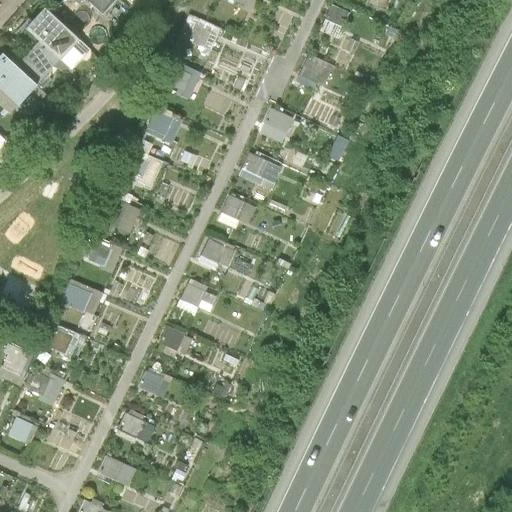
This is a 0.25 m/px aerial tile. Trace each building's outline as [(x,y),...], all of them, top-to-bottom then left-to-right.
[(115,0),(85,0),(102,15),(115,0)] [(330,3),(320,29),(338,36),(347,9),(330,3)] [(27,28),(40,40),(61,59),(80,38),(46,7),(27,28)] [(209,48),(216,31),(193,22),(187,40),(209,48)] [(39,84),(61,59),(40,40),(18,66),(39,84)] [(0,88),(19,105),(39,84),(18,66),(3,52),(0,55),(0,88)] [(295,82),(321,92),(332,63),(306,53),(295,82)] [(191,93),(199,70),(175,62),(167,85),(191,93)] [(0,104),(11,115),(19,105),(0,88),(0,104)] [(269,106),(259,131),(282,141),(292,115),(269,106)] [(153,107),(144,131),(172,142),(181,119),(153,107)] [(239,171),(269,183),(278,163),(247,150),(239,171)] [(227,193),(220,212),(235,218),(242,198),(227,193)] [(119,227),(130,230),(137,207),(126,204),(119,227)] [(208,234),(197,259),(215,267),(227,242),(208,234)] [(110,269),(118,249),(95,239),(87,259),(110,269)] [(176,304),(193,312),(206,284),(189,276),(176,304)] [(93,314),(101,292),(68,279),(59,301),(93,314)] [(158,341),(176,349),(183,332),(166,324),(158,341)] [(0,361),(0,375),(19,384),(34,353),(9,342),(0,361)] [(144,368),(136,385),(162,397),(170,380),(144,368)] [(41,400),(54,403),(61,376),(48,372),(41,400)] [(117,429),(146,441),(154,422),(125,410),(117,429)] [(24,441),(33,422),(17,414),(8,433),(24,441)] [(97,472),(126,485),(134,467),(105,454),(97,472)] [(77,511),(108,511),(109,510),(84,498),(77,511)]
